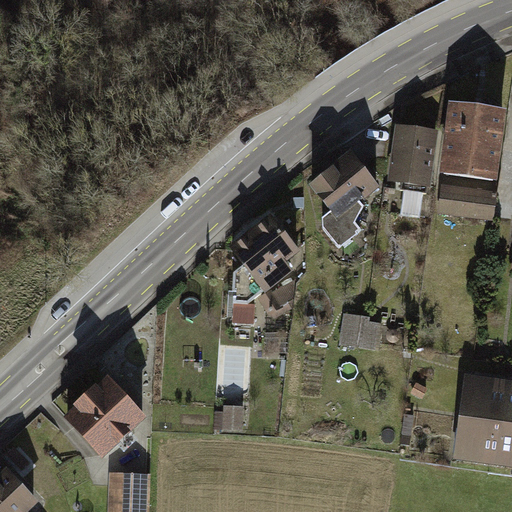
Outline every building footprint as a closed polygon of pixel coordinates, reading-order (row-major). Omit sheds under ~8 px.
[(504,109),(456,103),(447,175),(494,181),(504,109)] [(436,130),(399,124),(391,180),(402,181),(401,190),(427,193),(436,130)] [(378,185),(351,153),(312,185),(332,210),(323,216),(324,228),(340,248),(363,230),(357,222),(364,206),(359,200),(378,185)] [(500,195),(444,187),(441,212),(496,219),(500,195)] [(298,248),(271,215),(231,246),(245,263),(235,271),(233,303),(249,304),(294,267),(286,258),(298,248)] [(296,297),(296,280),(262,298),(269,312),(296,297)] [(238,324),(258,324),(258,306),(238,306),(238,324)] [(369,317),(346,314),(342,344),(379,350),(383,325),(368,323),(369,317)] [(145,415),(108,375),(66,414),(103,454),(145,415)] [(511,381),(471,376),(460,462),(511,468),(511,381)] [(244,412),(216,411),(216,428),(244,429),(244,412)] [(23,511),(37,499),(9,469),(0,477),(0,511),(23,511)] [(149,511),(150,475),(112,473),(110,511),(149,511)]
